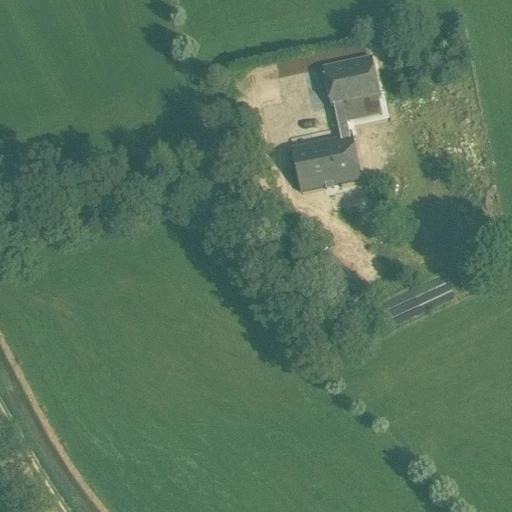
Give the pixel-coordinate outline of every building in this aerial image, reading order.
[(388,51),(375,53),(380,87),(392,85),(388,51)] [(311,57),(295,60),(300,83),(315,80),(311,57)] [(332,109),(380,99),(371,59),(323,69),(332,109)] [(255,90),(298,79),(294,61),(250,72),(255,90)] [(301,194),(362,181),(352,136),(291,149),(301,194)] [(407,184),(413,198),(425,193),(419,179),(407,184)] [(371,182),(352,189),(358,204),(377,197),(371,182)] [(321,277),(337,262),(327,252),(312,267),(321,277)] [(332,288),(341,298),(358,282),(349,272),(332,288)]
